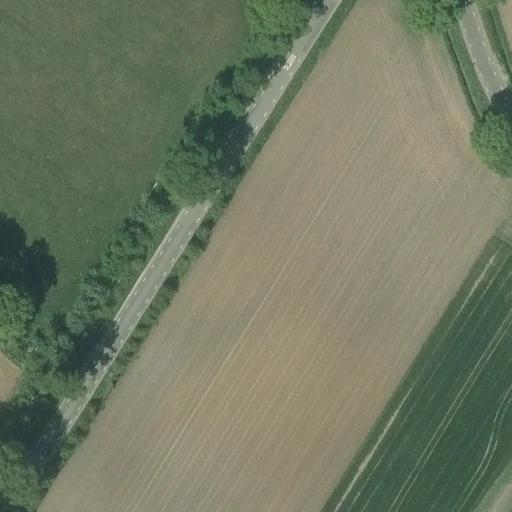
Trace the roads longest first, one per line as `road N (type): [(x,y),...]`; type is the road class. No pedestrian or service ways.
road 1 (tertiary): [(0,511),(330,0)]
road 2 (tertiary): [(511,118),(492,87),(462,0)]
